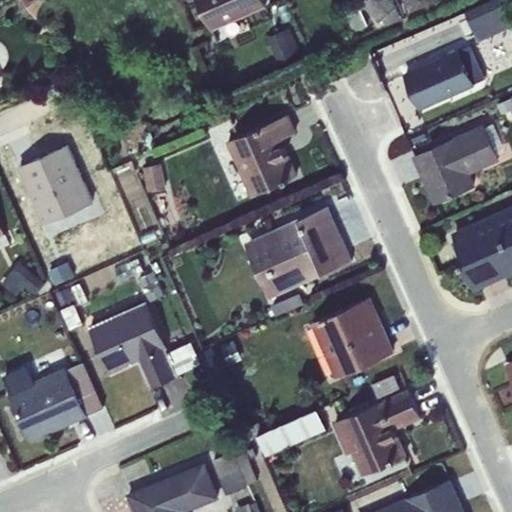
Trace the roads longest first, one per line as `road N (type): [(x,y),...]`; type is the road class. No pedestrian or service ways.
road 1 (residential): [(334,89),(446,343)]
road 2 (residential): [(446,343),(511,493)]
road 3 (residential): [(60,477),(181,421)]
